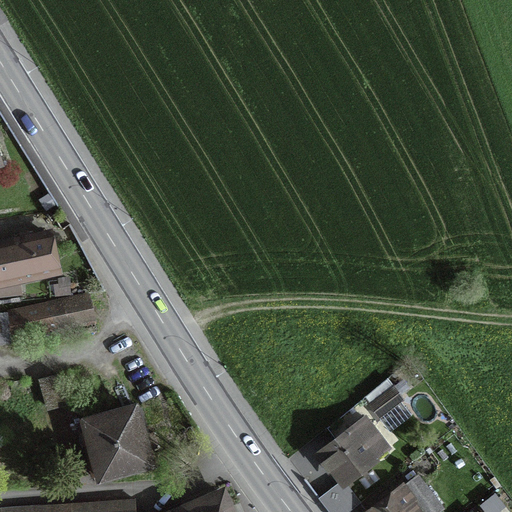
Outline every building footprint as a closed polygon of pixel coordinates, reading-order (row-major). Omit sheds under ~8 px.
[(48,233),(0,243),(0,292),(19,290),(17,279),(56,271),(48,233)] [(7,312),(11,340),(35,335),(37,342),(65,336),(64,333),(95,326),(89,294),(7,312)] [(0,341),(11,340),(7,312),(0,312),(0,341)] [(67,402),(60,375),(41,380),(49,407),(67,402)] [(379,416),(403,398),(399,393),(407,387),(402,380),(370,404),(379,416)] [(141,407),(78,424),(93,476),(147,461),(138,429),(146,426),(141,407)] [(343,481),(388,447),(367,419),(318,456),(329,471),(333,468),(343,481)] [(415,511),(404,497),(406,496),(401,489),(370,511),(415,511)] [(230,511),(222,493),(207,499),(206,497),(189,504),(190,507),(177,511),(230,511)] [(134,511),(133,500),(1,508),(1,511),(134,511)]
